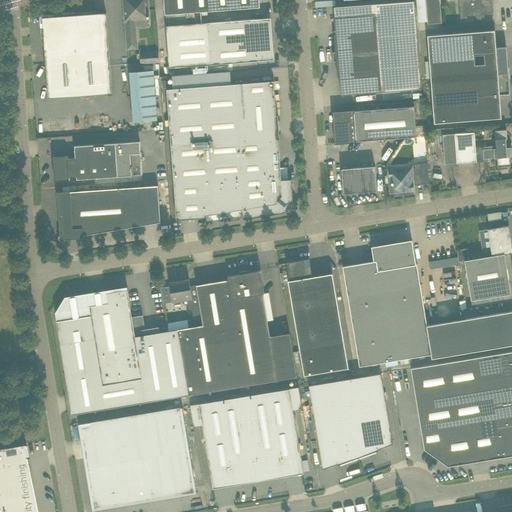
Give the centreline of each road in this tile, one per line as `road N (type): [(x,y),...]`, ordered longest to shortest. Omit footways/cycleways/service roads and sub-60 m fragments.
road 1 (unclassified): [(30,272),(316,225)]
road 2 (unclassified): [(30,272),(10,0)]
road 3 (unclassified): [(69,511),(30,272)]
road 4 (unclassified): [(316,225),(299,0)]
road 5 (unclassified): [(440,491),(429,476),(408,473),(255,511)]
road 6 (unclassified): [(316,225),(511,196)]
